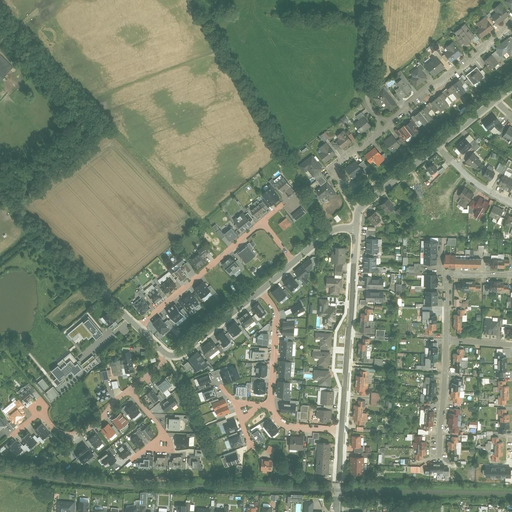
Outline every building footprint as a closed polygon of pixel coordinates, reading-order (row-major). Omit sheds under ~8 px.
[(498,11),(492,15),(496,20),(498,22),(503,18),(503,17),(505,16),(506,16),(509,13),(500,2),(495,7),(498,11)] [(487,18),(485,16),(477,22),(481,26),(477,29),(482,35),(494,26),(489,20),(488,20),(487,18)] [(465,23),(461,26),(456,31),(460,36),(458,38),(462,43),(463,43),(462,42),(464,40),(467,43),(471,39),(472,37),(475,41),(480,37),(475,32),(473,33),(465,23)] [(511,41),(509,37),(497,47),(498,48),(502,54),(507,50),(511,54),(511,53),(511,41)] [(453,41),(447,46),(448,45),(451,49),(446,53),(445,54),(449,58),(451,60),(455,58),(454,57),(461,52),(453,41)] [(442,55),(436,49),(433,51),(434,53),(435,52),(440,59),(443,57),(442,55)] [(496,50),(491,53),(492,54),(485,60),(488,64),(491,67),(498,62),(501,65),(500,64),(504,61),(505,62),(500,56),(496,50)] [(440,59),(435,52),(434,53),(431,56),(432,58),(426,63),(424,61),(435,74),(445,66),(440,59)] [(0,79),(13,66),(0,53),(0,79)] [(423,70),(419,66),(414,70),(417,73),(411,77),(417,84),(428,76),(423,70)] [(474,68),(472,70),(470,72),(469,72),(467,74),(469,77),(468,77),(470,79),(473,83),(474,83),(474,82),(476,81),(476,80),(478,79),(479,79),(479,78),(481,76),(481,77),(482,77),(484,75),(480,69),(477,71),(475,68),(474,68)] [(410,81),(403,72),(400,75),(403,78),(407,83),(410,81)] [(407,83),(403,78),(398,82),(401,85),(396,89),(398,91),(402,96),(412,89),(407,83)] [(459,79),(454,83),(463,94),(466,91),(462,85),(464,84),(460,79),(459,79)] [(463,94),(454,83),(448,88),(452,93),(454,92),(458,98),(463,94)] [(382,89),(375,95),(377,99),(376,99),(379,104),(385,99),(392,107),(396,104),(387,92),(387,91),(386,90),(384,87),(382,89)] [(25,90),(24,89),(23,89),(22,89),(20,89),(19,90),(18,90),(17,91),(16,92),(16,93),(16,94),(15,95),(15,96),(16,96),(16,97),(16,98),(16,99),(17,100),(18,100),(18,101),(19,101),(20,101),(22,101),(23,101),(24,101),(25,100),(26,100),(26,99),(27,98),(28,97),(28,96),(28,95),(28,94),(28,93),(27,92),(26,91),(26,90),(25,90)] [(402,96),(398,91),(394,94),(399,100),(402,97),(402,96)] [(443,92),(437,97),(446,107),(450,104),(445,98),(447,97),(443,92)] [(446,107),(437,97),(431,101),(435,106),(434,107),(436,110),(440,108),(442,111),(446,107)] [(426,105),(420,110),(429,120),(433,117),(429,111),(430,110),(426,105)] [(362,110),(357,114),(360,118),(364,116),(366,115),(362,110)] [(414,114),(414,115),(418,120),(420,118),(425,124),(429,120),(420,110),(414,114)] [(494,113),(484,121),(489,128),(494,124),(498,120),(499,120),(494,113)] [(360,118),(356,122),(356,123),(357,122),(360,125),(360,126),(363,130),(362,131),(363,131),(368,127),(368,126),(371,124),(364,116),(360,118)] [(405,125),(412,133),(411,133),(412,134),(418,129),(417,128),(415,125),(411,120),(405,125)] [(503,125),(498,120),(494,124),(499,129),(503,125)] [(399,128),(398,129),(402,133),(405,137),(405,136),(406,138),(408,135),(409,136),(409,135),(411,133),(412,133),(405,125),(404,124),(399,128)] [(503,125),(499,129),(501,131),(500,133),(503,135),(508,128),(503,125)] [(503,135),(502,136),(501,138),(504,134),(510,138),(509,140),(510,140),(511,141),(510,145),(511,142),(511,127),(509,125),(508,128),(503,135)] [(352,140),(343,130),(338,134),(341,138),(336,142),(339,146),(341,144),(342,145),(342,146),(343,147),(352,140)] [(393,134),(384,141),(391,149),(399,143),(400,143),(397,140),(393,134)] [(405,143),(401,137),(397,140),(400,143),(399,143),(401,146),(405,143)] [(465,137),(457,145),(463,152),(471,145),(472,144),(469,142),(465,137)] [(474,137),(469,142),(472,144),(471,145),(473,147),(478,142),(474,137)] [(330,146),(326,142),(322,145),(325,150),(320,153),(326,160),(330,156),(335,151),(335,152),(336,152),(330,145),(330,146)] [(382,154),(376,147),(366,154),(371,161),(374,158),(378,162),(383,158),(384,158),(382,154)] [(391,158),(385,151),(382,154),(384,158),(383,158),(386,162),(391,158)] [(473,152),(466,160),(469,163),(470,162),(476,166),(481,160),(476,156),(477,155),(473,152)] [(313,155),(301,165),(305,170),(309,167),(310,169),(311,168),(315,173),(315,174),(321,169),(323,167),(322,167),(317,161),(313,155)] [(372,169),(364,159),(359,163),(364,169),(367,173),(372,169)] [(357,160),(353,163),(352,163),(347,167),(353,175),(352,175),(353,177),(354,176),(355,176),(364,169),(359,163),(357,160)] [(495,168),(501,172),(506,164),(500,160),(495,168)] [(506,164),(501,172),(504,173),(506,169),(510,162),(508,160),(506,164)] [(433,162),(427,167),(432,173),(438,168),(433,162)] [(495,172),(487,167),(483,174),(491,179),(495,172)] [(321,169),(315,174),(315,173),(314,174),(317,179),(323,174),(324,173),(321,169)] [(504,173),(499,184),(504,187),(510,176),(504,173)] [(323,174),(317,179),(322,184),(327,179),(323,174)] [(276,182),(276,183),(277,185),(283,191),(286,189),(289,192),(293,188),(290,185),(291,185),(284,176),(276,182)] [(276,183),(276,182),(272,178),(269,180),(275,187),(277,185),(276,183)] [(332,188),(327,182),(328,182),(328,181),(317,190),(322,196),(322,195),(325,192),(330,198),(336,193),(332,187),(332,188)] [(474,192),(465,186),(460,193),(463,195),(459,202),(464,206),(474,192)] [(267,195),(273,203),(279,197),(273,190),(271,187),(270,187),(263,193),(265,196),(267,195)] [(294,188),(293,188),(289,192),(287,194),(289,197),(296,191),(294,188)] [(427,191),(417,191),(417,203),(426,204),(427,191)] [(265,196),(262,199),(263,200),(266,204),(268,206),(273,203),(267,195),(265,196)] [(489,201),(480,196),(477,201),(475,205),(478,207),(475,213),(480,216),(489,201)] [(395,206),(388,198),(381,203),(388,212),(395,206)] [(473,198),(469,204),(473,206),(474,207),(475,205),(477,201),(473,198)] [(261,202),(251,209),(256,216),(263,211),(264,212),(267,210),(267,209),(264,206),(261,202)] [(503,208),(494,204),(490,213),(499,218),(500,214),(503,208)] [(300,205),(291,213),(295,218),(305,210),(300,205)] [(375,210),(369,216),(375,223),(381,218),(375,210)] [(248,211),(245,214),(250,220),(254,218),(248,211)] [(244,212),(234,219),(242,229),(251,222),(250,220),(245,214),(244,212)] [(505,217),(500,214),(499,218),(497,220),(504,223),(504,221),(505,217)] [(285,216),(278,222),(283,228),(290,222),(285,216)] [(237,233),(231,224),(223,230),(225,233),(229,239),(237,233)] [(368,228),(366,228),(366,234),(375,234),(375,225),(368,225),(368,228)] [(222,236),(225,233),(223,230),(219,226),(216,229),(222,236)] [(243,257),(246,261),(256,253),(251,247),(248,243),(238,251),(243,257)] [(204,244),(198,249),(200,251),(191,258),(198,267),(207,260),(204,255),(209,250),(204,244)] [(484,253),(487,253),(487,244),(478,244),(478,250),(484,250),(484,253)] [(346,246),(336,246),(337,246),(337,253),(334,253),(334,261),(345,262),(346,246)] [(239,258),(240,259),(243,257),(238,251),(237,250),(234,252),(239,258)] [(466,254),(459,254),(458,265),(464,265),(470,265),(470,257),(470,254),(466,254)] [(310,256),(293,270),(304,284),(310,279),(307,275),(310,272),(309,270),(312,267),(313,264),(313,259),(311,256),(310,256)] [(230,257),(223,263),(231,273),(239,266),(240,266),(235,260),(233,258),(232,259),(230,257)] [(482,257),(470,257),(470,265),(472,265),(475,265),(481,265),(482,257)] [(498,258),(487,257),(487,262),(492,262),(491,265),(498,266),(498,258)] [(240,259),(239,258),(235,260),(240,266),(239,266),(240,267),(244,264),(240,259)] [(186,261),(174,270),(181,279),(188,274),(184,270),(187,268),(189,271),(192,269),(188,264),(186,262),(186,261)] [(177,279),(172,272),(168,274),(170,276),(175,281),(177,279)] [(283,280),(291,289),(298,284),(294,279),(290,274),(283,280)] [(369,276),(364,275),(364,279),(362,279),(362,281),(362,282),(363,282),(363,285),(368,285),(368,286),(370,286),(371,286),(383,286),(383,278),(372,278),(372,276),(369,276)] [(170,276),(162,283),(168,290),(171,288),(174,286),(173,286),(176,283),(175,281),(170,276)] [(297,276),(294,279),(298,284),(299,286),(302,283),(297,276)] [(342,277),(327,276),(327,285),(331,285),(331,293),(340,294),(340,283),(342,283),(342,277)] [(195,287),(202,296),(210,289),(207,285),(203,280),(195,287)] [(470,281),(463,281),(463,284),(458,284),(458,289),(463,289),(469,289),(470,281)] [(476,281),(470,281),(469,289),(481,289),(481,285),(476,285),(476,281)] [(497,281),(491,281),(491,285),(487,285),(487,290),(489,290),(497,290),(497,282),(497,281)] [(504,282),(497,282),(497,290),(509,290),(509,286),(504,285),(504,282)] [(155,285),(156,287),(156,286),(161,292),(163,290),(158,283),(155,285)] [(210,283),(207,285),(210,289),(213,292),(216,290),(210,283)] [(156,287),(148,293),(155,302),(163,296),(161,292),(156,286),(156,287)] [(280,286),(273,291),(280,299),(286,293),(283,289),(280,286)] [(285,287),(283,289),(286,293),(288,296),(291,293),(285,287)] [(191,292),(182,299),(186,304),(190,309),(199,302),(191,292)] [(375,292),(367,292),(367,301),(375,301),(375,292)] [(383,292),(375,292),(375,301),(383,301),(383,292)] [(143,297),(139,300),(138,299),(135,302),(136,302),(135,303),(136,304),(135,304),(137,307),(138,307),(140,309),(139,309),(140,310),(141,310),(143,312),(144,312),(144,313),(147,310),(146,310),(147,309),(148,308),(150,307),(149,307),(150,306),(143,297)] [(174,301),(165,308),(171,315),(175,320),(183,312),(180,308),(174,301)] [(260,314),(265,310),(258,301),(252,305),(256,311),(259,315),(260,314)] [(301,301),(291,306),(292,309),(294,314),(304,309),(301,301)] [(183,305),(180,308),(183,312),(185,315),(188,312),(183,306),(183,305)] [(336,308),(327,308),(322,308),(321,315),(325,315),(325,323),(331,324),(331,320),(335,320),(336,308)] [(117,317),(111,309),(104,315),(111,323),(117,317)] [(366,309),(365,314),(362,313),(361,320),(369,321),(369,315),(370,315),(370,313),(372,313),(372,310),(366,309)] [(248,310),(241,316),(247,325),(254,319),(255,319),(252,314),(248,310)] [(458,315),(454,315),(454,321),(462,321),(462,315),(463,315),(463,313),(465,313),(465,310),(458,310),(458,315)] [(432,311),(426,311),(426,317),(428,317),(428,322),(436,322),(436,316),(432,316),(432,311)] [(92,333),(95,338),(103,331),(87,313),(67,331),(72,336),(78,331),(83,336),(86,334),(88,336),(92,333)] [(158,314),(151,319),(159,329),(166,323),(164,320),(158,314)] [(171,315),(168,318),(173,324),(173,325),(177,322),(175,320),(171,315)] [(167,317),(164,320),(166,323),(169,327),(173,324),(168,318),(167,317)] [(230,329),(234,334),(241,328),(235,320),(227,326),(230,329)] [(283,320),(283,327),(294,328),(295,321),(295,320),(287,320),(283,320)] [(369,321),(361,320),(360,331),(370,332),(371,327),(373,327),(373,321),(369,321)] [(490,320),(489,320),(488,321),(487,321),(486,321),(485,333),(497,334),(498,327),(498,322),(493,322),(492,321),(491,321),(490,320)] [(462,321),(454,321),(454,328),(458,328),(458,333),(464,333),(464,329),(463,329),(463,327),(462,327),(462,325),(462,321)] [(436,322),(428,322),(428,329),(427,331),(426,331),(426,334),(432,334),(432,329),(436,329),(436,322)] [(283,327),(282,334),(286,334),(294,335),(294,328),(283,327)] [(225,333),(222,329),(215,334),(224,345),(230,340),(230,339),(225,333)] [(263,329),(257,333),(257,341),(269,341),(269,329),(263,329)] [(331,334),(316,333),(316,338),(321,338),(321,346),(329,346),(331,346),(332,339),(331,339),(331,334)] [(212,338),(207,342),(214,351),(219,347),(216,344),(212,338)] [(370,339),(364,339),(363,343),(360,343),(359,349),(367,350),(367,344),(368,344),(368,342),(370,342),(370,339)] [(282,340),(281,348),(292,348),(292,342),(292,341),(288,341),(282,340)] [(207,342),(202,346),(206,351),(209,355),(214,351),(207,342)] [(434,343),(428,342),(428,346),(429,346),(429,348),(430,348),(430,354),(438,354),(438,347),(434,347),(434,343)] [(188,353),(191,358),(190,359),(193,364),(196,367),(201,363),(203,365),(208,361),(197,346),(188,353)] [(251,348),(250,357),(267,358),(268,349),(251,348)] [(367,350),(359,349),(359,356),(363,356),(362,361),(369,362),(369,356),(367,356),(367,350)] [(464,349),(458,349),(458,354),(454,354),(454,360),(462,360),(462,357),(464,357),(464,349)] [(69,351),(50,367),(58,377),(70,368),(73,372),(81,365),(69,351)] [(124,354),(123,354),(125,362),(134,359),(133,352),(131,352),(124,354)] [(330,353),(320,352),(320,353),(314,352),(313,358),(320,358),(319,364),(329,365),(330,353)] [(92,353),(81,363),(86,370),(98,360),(92,353)] [(503,358),(503,353),(496,353),(496,356),(498,356),(498,358),(499,358),(499,364),(507,364),(507,358),(503,358)] [(438,354),(430,354),(426,354),(426,365),(431,366),(434,366),(434,361),(438,361),(438,354)] [(134,359),(125,362),(127,371),(130,370),(131,372),(134,372),(134,370),(134,369),(133,360),(134,360),(134,359)] [(187,368),(193,364),(190,359),(184,363),(187,368)] [(462,360),(454,360),(453,367),(457,367),(457,372),(464,372),(464,369),(462,369),(462,367),(461,367),(462,360)] [(280,361),(280,368),(290,369),(291,362),(287,361),(280,361)] [(121,362),(113,364),(115,374),(123,372),(121,362)] [(263,364),(256,363),(256,364),(256,374),(266,374),(267,364),(263,364)] [(507,364),(499,364),(499,370),(498,370),(498,372),(496,372),(496,376),(503,376),(503,371),(507,371),(507,364)] [(238,374),(235,365),(228,367),(231,377),(238,374)] [(222,373),(221,370),(220,366),(211,369),(216,375),(222,373)] [(231,377),(228,367),(221,370),(222,373),(225,379),(231,377)] [(329,372),(315,371),(315,377),(321,377),(320,384),(330,385),(331,378),(329,378),(329,372)] [(361,371),(361,376),(357,376),(357,382),(365,383),(365,377),(366,375),(367,375),(368,372),(361,371)] [(211,378),(209,372),(198,376),(200,382),(204,381),(211,378)] [(166,376),(157,383),(161,388),(163,390),(164,389),(171,383),(166,376)] [(43,377),(37,383),(43,390),(49,385),(43,377)] [(433,377),(427,377),(426,380),(428,380),(428,382),(428,388),(436,389),(436,382),(432,382),(433,377)] [(457,379),(456,384),(452,383),(452,390),(460,391),(460,384),(463,385),(463,379),(457,379)] [(279,381),(278,389),(289,389),(290,383),(290,382),(285,382),(279,381)] [(505,381),(498,381),(499,392),(501,392),(509,392),(509,386),(505,386),(505,381)] [(266,383),(256,382),(255,392),(265,393),(266,383)] [(365,383),(357,382),(357,388),(360,389),(360,394),(366,394),(366,391),(364,391),(365,389),(364,389),(365,383)] [(214,384),(211,385),(204,388),(202,388),(205,397),(218,392),(214,384)] [(235,384),(235,395),(247,395),(247,391),(247,384),(235,384)] [(53,385),(45,392),(51,400),(60,392),(53,385)] [(107,387),(97,391),(97,392),(100,399),(100,400),(101,399),(111,395),(111,394),(108,387),(108,386),(107,386),(107,387)] [(28,387),(20,393),(27,401),(30,399),(30,398),(35,394),(30,389),(28,387)] [(153,388),(151,389),(150,389),(147,391),(148,392),(147,392),(154,401),(159,396),(157,394),(153,388)] [(163,390),(161,388),(159,390),(160,392),(164,397),(166,395),(168,394),(164,389),(163,390)] [(436,389),(428,388),(427,395),(427,396),(425,396),(425,399),(425,400),(431,400),(431,395),(435,395),(436,389)] [(289,389),(278,389),(278,396),(284,396),(288,397),(288,396),(289,389)] [(327,391),(323,390),(322,397),(325,397),(325,404),(334,404),(335,391),(327,391)] [(460,391),(452,390),(451,396),(455,397),(455,402),(461,402),(462,399),(460,399),(460,397),(459,397),(460,391)] [(509,392),(501,392),(501,395),(499,395),(499,404),(505,404),(505,399),(509,399),(509,392)] [(167,397),(161,403),(166,410),(178,401),(173,395),(172,394),(167,397)] [(213,402),(216,408),(228,404),(225,397),(213,402)] [(366,401),(359,401),(359,406),(355,405),(354,412),(362,412),(363,406),(364,404),(365,404),(366,401)] [(128,406),(126,408),(128,411),(132,416),(140,410),(134,402),(128,406)] [(11,412),(9,413),(11,416),(10,417),(13,420),(14,419),(16,421),(25,414),(23,411),(24,410),(18,403),(10,410),(11,412)] [(228,404),(216,408),(218,416),(231,412),(228,404)] [(290,404),(281,404),(280,411),(295,412),(296,404),(290,404)] [(430,407),(424,406),(424,409),(426,409),(425,411),(426,411),(426,418),(434,418),(434,412),(430,412),(430,407)] [(327,410),(318,409),(317,416),(321,416),(321,420),(329,421),(329,417),(331,417),(332,410),(327,410)] [(461,409),(454,409),(454,413),(450,413),(449,420),(457,420),(458,414),(459,414),(459,412),(460,412),(461,409)] [(505,409),(499,409),(499,415),(501,415),(501,421),(509,421),(509,414),(505,414),(505,409)] [(121,412),(114,418),(121,426),(128,420),(121,412)] [(362,412),(354,412),(354,418),(358,419),(358,424),(364,424),(364,421),(362,421),(363,419),(362,419),(362,413),(362,412)] [(176,416),(168,416),(169,428),(180,428),(180,417),(180,416),(176,416)] [(434,418),(426,418),(425,418),(425,424),(424,424),(424,426),(422,425),(422,429),(429,430),(429,425),(433,425),(434,418)] [(238,428),(235,419),(227,421),(223,422),(224,424),(226,431),(238,428)] [(457,420),(449,420),(449,426),(453,426),(453,431),(459,432),(459,429),(457,428),(458,427),(457,426),(457,420)] [(271,421),(265,426),(272,435),(278,430),(271,421)] [(509,421),(501,421),(501,427),(500,427),(500,429),(499,429),(499,432),(505,432),(505,427),(509,427),(509,421)] [(42,422),(35,428),(43,438),(51,432),(42,422)] [(115,431),(109,422),(102,427),(109,436),(115,431)] [(150,427),(148,424),(143,428),(145,431),(150,437),(155,433),(153,430),(153,429),(151,427),(150,427)] [(259,428),(251,432),(255,440),(257,439),(258,441),(259,440),(260,442),(265,439),(260,431),(261,431),(259,428)] [(29,431),(22,437),(30,447),(38,441),(29,431)] [(95,444),(96,446),(103,441),(96,432),(89,437),(95,444)] [(138,433),(132,438),(138,446),(144,441),(140,436),(138,433)] [(243,442),(239,433),(237,434),(229,437),(228,437),(231,446),(243,442)] [(187,435),(177,435),(177,436),(176,436),(176,440),(177,440),(177,445),(181,445),(185,445),(189,445),(189,436),(189,435),(187,435)] [(296,437),(290,436),(290,441),(292,441),(291,446),(296,446),(296,448),(302,449),(303,448),(303,437),(299,437),(299,438),(296,437)] [(361,436),(353,436),(353,447),(355,447),(361,447),(361,436)] [(422,436),(416,436),(416,440),(418,440),(418,442),(418,448),(426,448),(426,441),(422,441),(422,436)] [(95,444),(89,437),(87,440),(92,447),(95,444)] [(458,437),(452,437),(452,442),(448,442),(448,448),(456,448),(456,442),(457,442),(457,440),(458,440),(458,437)] [(499,437),(493,437),(492,444),(495,444),(495,449),(503,449),(503,442),(499,442),(499,437)] [(16,439),(8,445),(16,455),(24,448),(16,439)] [(126,443),(130,448),(132,446),(127,439),(124,441),(126,443)] [(89,448),(84,442),(77,448),(75,449),(75,450),(80,455),(89,448)] [(319,442),(319,444),(318,450),(317,449),(317,450),(330,451),(330,447),(329,446),(329,443),(319,442)] [(126,443),(118,449),(124,456),(131,450),(130,448),(126,443)] [(110,449),(114,453),(116,451),(111,445),(107,448),(109,450),(110,449)] [(378,447),(378,462),(384,463),(385,454),(388,454),(388,452),(385,452),(386,449),(390,449),(391,448),(378,447)] [(93,453),(89,448),(80,455),(84,461),(87,459),(91,455),(93,453)] [(426,448),(418,448),(418,454),(416,454),(416,459),(422,459),(422,454),(426,454),(426,448)] [(456,448),(448,448),(448,455),(452,455),(452,460),(459,460),(459,448),(456,448)] [(114,453),(110,449),(109,450),(99,458),(102,463),(104,461),(106,463),(109,460),(111,463),(117,458),(115,455),(114,453)] [(503,449),(495,449),(495,452),(495,454),(492,454),(492,460),(499,460),(499,455),(503,455),(503,449)] [(240,460),(236,450),(225,454),(229,464),(240,460)] [(330,451),(317,450),(318,450),(318,457),(316,457),(329,458),(328,458),(328,455),(330,455),(330,451)] [(150,453),(147,452),(147,456),(143,456),(143,458),(139,458),(139,464),(150,465),(150,463),(150,454),(150,453)] [(166,453),(157,453),(156,459),(156,465),(166,465),(166,453)] [(172,460),(172,465),(181,466),(182,453),(173,453),(172,460)] [(194,455),(190,455),(190,457),(188,457),(188,463),(191,463),(191,465),(192,465),(192,469),(202,469),(202,464),(201,464),(201,461),(200,461),(200,458),(198,457),(198,455),(194,455)] [(329,458),(316,457),(315,471),(328,472),(329,458)] [(362,457),(351,457),(351,465),(364,465),(364,457),(362,457)] [(268,460),(262,459),(262,469),(272,470),(272,460),(268,460)] [(296,463),(288,462),(287,473),(295,474),(295,472),(295,470),(296,463)] [(437,463),(431,463),(430,467),(426,467),(426,474),(429,474),(429,472),(431,472),(431,471),(437,472),(437,463)] [(444,463),(437,463),(437,472),(443,472),(445,472),(445,474),(449,474),(449,467),(444,467),(444,463)] [(364,465),(351,465),(351,473),(363,473),(364,465)] [(486,476),(510,477),(511,468),(486,467),(486,476)] [(88,511),(89,500),(81,499),(81,504),(80,504),(80,507),(81,508),(80,511),(82,511),(88,511)] [(75,501),(60,500),(58,511),(65,511),(66,508),(68,509),(70,509),(74,510),(75,501)] [(313,501),(305,501),(305,511),(307,511),(313,511),(313,501)]
